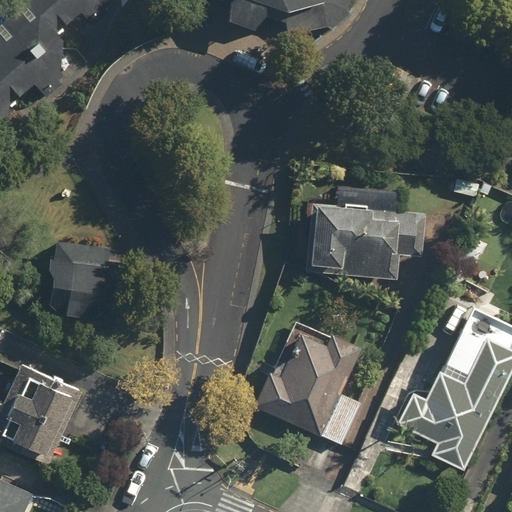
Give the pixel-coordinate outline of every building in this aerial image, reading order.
[(0,121),(3,123),(23,118),(60,81),(58,32),(76,18),(96,28),(106,16),(107,0),(2,0),(0,3),(0,11),(5,22),(0,25),(0,121)] [(178,0),(195,21),(193,39),(216,48),(230,35),(249,40),(252,52),(291,43),(295,48),(312,33),(310,27),(314,1),(311,0),(178,0)] [(455,174),(452,191),(481,195),(484,178),(455,174)] [(331,262),(330,273),(394,278),(396,252),(420,254),(423,210),(367,206),(368,203),(312,199),(307,260),(331,262)] [(118,246),(53,241),(48,308),(113,313),(118,246)] [(266,368),(251,403),(340,441),(358,400),(337,391),(357,343),(329,331),(325,341),(298,329),(279,373),(266,368)] [(423,395),(409,389),(394,422),(433,440),(427,451),(461,467),(511,357),(511,346),(482,332),(460,378),(436,367),(423,395)] [(0,439),(47,464),(85,388),(0,345),(0,439)] [(0,511),(22,511),(34,488),(0,472),(0,511)] [(472,511),(477,501),(456,492),(447,511),(472,511)]
